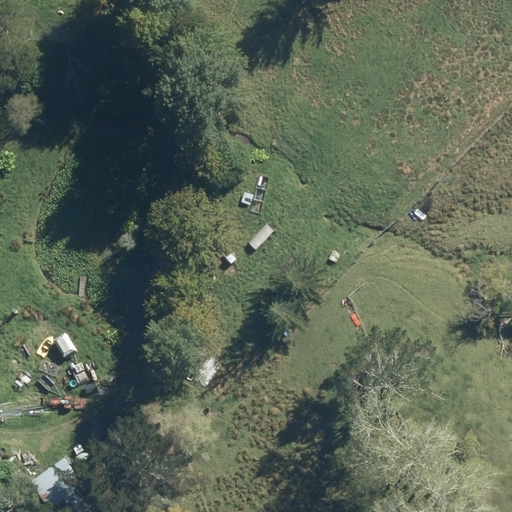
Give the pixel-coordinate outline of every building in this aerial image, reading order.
[(265,221),(275,228),(291,209),(281,201),(265,221)] [(5,303),(1,309),(14,319),(18,313),(5,303)] [(3,319),(0,323),(9,330),(13,325),(3,319)] [(270,337),(260,326),(234,350),(244,360),(270,337)] [(60,341),(71,357),(83,350),(73,333),(60,341)] [(79,456),(41,482),(62,511),(85,511),(107,497),(79,456)]
